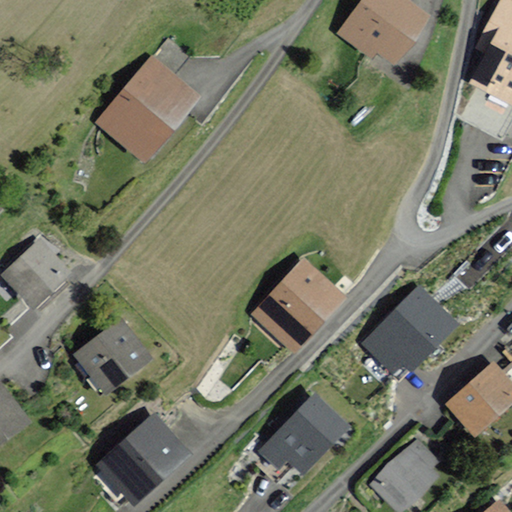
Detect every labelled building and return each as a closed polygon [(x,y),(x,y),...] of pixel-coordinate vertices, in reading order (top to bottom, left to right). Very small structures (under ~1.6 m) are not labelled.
[(426,15),(405,0),(366,0),(344,30),(376,53),(380,48),(394,58),(426,15)] [(511,2),(508,0),(504,0),(479,47),(489,52),(474,81),(511,100),(511,2)] [(197,97),(152,60),(101,120),(146,158),(197,97)] [(69,271),(40,240),(5,273),(34,304),(69,271)] [(343,295),(307,261),(258,312),(295,346),(343,295)] [(369,341),(417,377),(462,316),(414,280),(369,341)] [(157,361),(122,316),(72,354),(106,399),(157,361)] [(511,408),(511,379),(494,360),(448,404),(481,438),(511,408)] [(0,441),(29,421),(2,384),(0,385),(0,441)] [(315,391),(259,449),(279,469),(288,460),(303,475),(351,425),(315,391)] [(189,453),(155,417),(103,464),(137,501),(189,453)] [(406,511),(447,471),(414,438),(370,482),(400,511),(406,511)] [(511,511),(499,499),(483,511),(511,511)]
